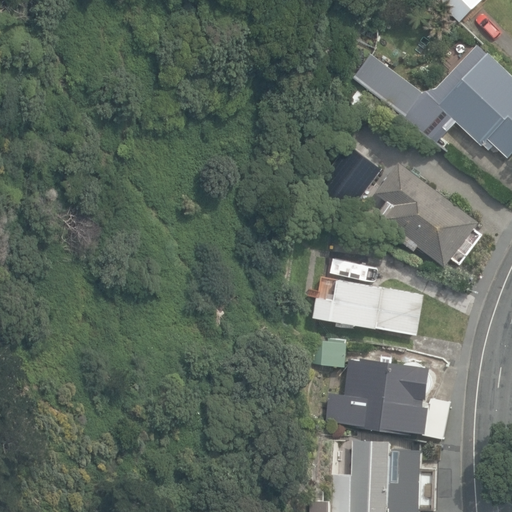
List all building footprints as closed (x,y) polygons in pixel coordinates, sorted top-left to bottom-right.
[(439,0),(462,22),(485,0),(439,0)] [(496,144),(511,158),(511,157),(511,72),(479,42),(439,86),(425,91),(371,53),(354,76),(440,141),(459,120),(492,149),(496,144)] [(420,246),(447,267),(460,250),(468,255),(477,243),(469,237),(481,221),(401,161),(378,192),(389,201),(380,213),(387,218),(382,224),(416,250),(420,246)] [(317,317),(420,335),(427,293),(341,278),(337,300),(320,297),(317,317)] [(316,362),(347,366),(350,343),(318,340),(316,362)] [(328,420),(428,433),(432,404),(428,404),(433,364),(352,353),(347,393),(332,391),(328,420)] [(428,433),(446,436),(451,400),(433,397),(432,404),(428,433)] [(333,511),(392,511),(395,440),(354,438),(353,473),(335,473),(333,511)] [(395,511),(424,511),(425,511),(427,511),(438,511),(439,470),(424,470),(425,451),(397,450),(395,511)] [(312,499),(311,511),(331,511),(331,499),(327,499),(327,494),(317,494),(317,499),(312,499)]
